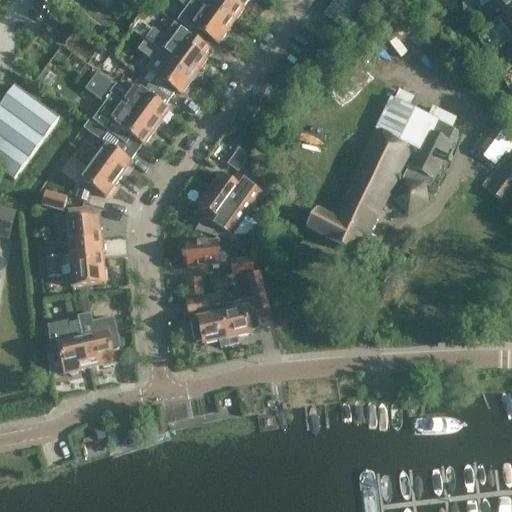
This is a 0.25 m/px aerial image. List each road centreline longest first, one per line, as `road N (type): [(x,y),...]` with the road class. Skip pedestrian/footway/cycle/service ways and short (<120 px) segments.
road 1 (residential): [(164,393),(147,233),(302,0)]
road 2 (residential): [(511,357),(270,373),(164,393)]
road 3 (residential): [(164,393),(0,440)]
